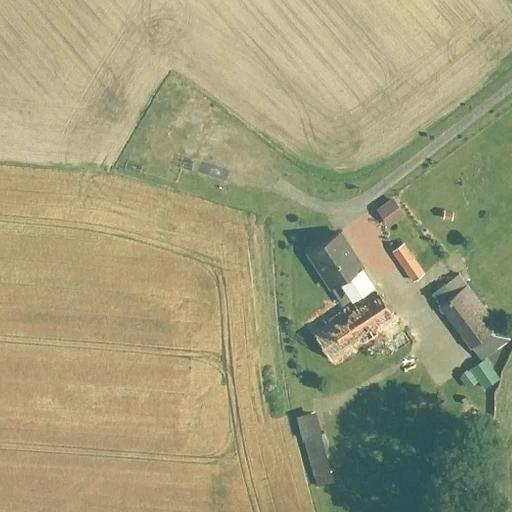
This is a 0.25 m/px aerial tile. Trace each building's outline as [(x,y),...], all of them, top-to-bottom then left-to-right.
[(404,217),(389,194),(371,206),(386,228),(404,217)] [(402,330),(341,228),(307,249),(339,301),(306,321),(329,360),(372,334),(378,344),(402,330)] [(403,240),(390,249),(413,280),(443,258),(431,243),(415,255),(403,240)] [(507,336),(462,282),(431,309),(476,362),(507,336)] [(317,409),(294,415),(313,484),(336,478),(317,409)]
